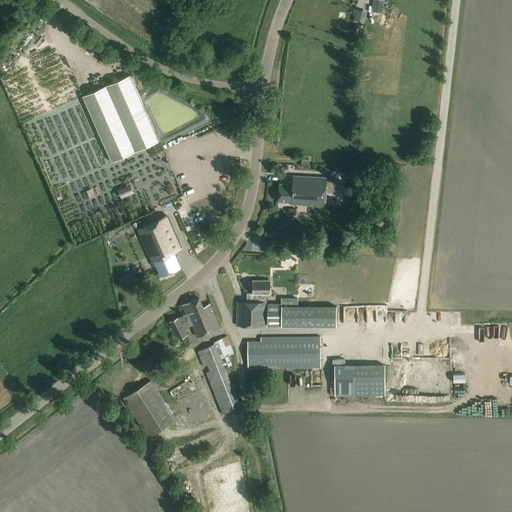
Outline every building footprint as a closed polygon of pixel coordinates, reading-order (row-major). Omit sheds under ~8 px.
[(373,0),(372,11),(383,13),(384,0),(373,0)] [(354,9),(352,15),(354,15),(354,20),(365,22),(367,12),(354,9)] [(163,152),(158,142),(129,76),(82,97),(111,163),(148,147),(152,157),(163,152)] [(173,174),(168,176),(178,199),(183,197),(173,174)] [(279,185),(278,202),(289,203),(289,205),(325,206),(326,197),(326,179),(292,177),(291,186),(279,185)] [(131,184),(117,190),(121,198),(134,193),(131,184)] [(141,204),(131,207),(136,220),(145,217),(141,204)] [(180,249),(166,216),(137,229),(152,266),(155,265),(160,276),(179,268),(172,252),(180,249)] [(288,255),(284,262),(292,267),(296,260),(288,255)] [(264,326),(264,302),(264,297),(268,297),(269,281),(252,281),(252,293),(246,293),(245,302),(236,301),(236,325),(264,326)] [(439,307),(451,296),(444,289),(432,299),(439,307)] [(278,304),(267,304),(266,326),(278,326),(278,304)] [(278,305),(278,326),(280,325),(337,326),(337,305),(280,305),(278,305)] [(356,327),(356,319),(345,320),(345,327),(356,327)] [(248,341),(248,368),(267,368),(319,368),(319,337),(261,337),(261,341),(248,341)] [(223,361),(233,358),(228,342),(217,346),(223,361)] [(335,397),(386,396),(386,365),(335,365),(335,397)] [(465,375),(464,366),(453,367),(453,376),(465,375)] [(169,389),(186,428),(210,418),(202,401),(204,401),(199,390),(197,391),(191,379),(169,389)] [(312,393),(321,393),(321,384),(312,384),(312,393)] [(189,443),(170,450),(175,463),(194,456),(189,443)]
